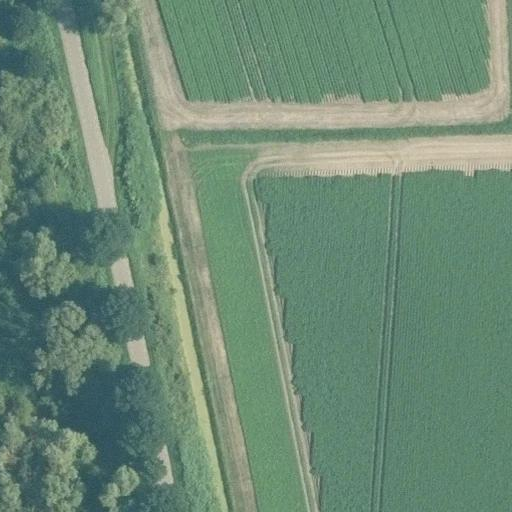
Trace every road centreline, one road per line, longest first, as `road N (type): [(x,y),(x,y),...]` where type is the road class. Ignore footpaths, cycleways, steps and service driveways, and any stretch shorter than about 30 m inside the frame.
road 1 (unclassified): [(168,511),(103,180)]
road 2 (unclassified): [(103,180),(60,0)]
road 3 (unclassified): [(103,180),(117,149),(108,0)]
